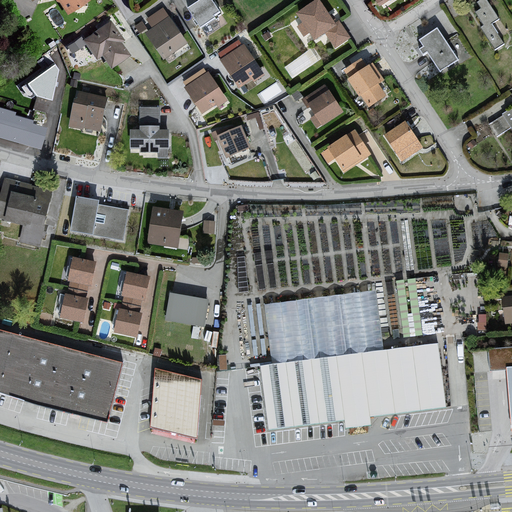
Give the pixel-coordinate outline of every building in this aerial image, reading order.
[(57,0),(66,13),(87,0),(57,0)] [(183,0),(182,1),(207,41),(229,27),(212,0),(208,0),(204,3),(202,0),(183,0)] [(486,1),(478,6),(482,12),(476,16),(484,28),(481,30),(495,53),(504,48),(491,26),(498,21),(486,1)] [(321,3),(300,16),(317,44),(328,37),(337,50),(351,42),(340,24),(336,27),(321,3)] [(166,63),(189,48),(164,10),(146,22),(153,33),(148,37),(166,63)] [(110,22),(84,40),(97,58),(103,56),(112,69),(133,55),(110,22)] [(439,33),(421,44),(424,50),(422,54),(424,58),(429,55),(441,74),(458,63),(439,33)] [(240,44),(218,58),(241,92),(265,78),(240,44)] [(20,78),(27,91),(36,86),(43,97),(55,90),(49,78),(61,71),(54,59),(20,78)] [(365,61),(344,73),(369,110),(388,96),(381,88),(386,85),(374,66),(370,69),(365,61)] [(205,71),(183,86),(204,119),(228,105),(205,71)] [(325,88),(302,102),(323,130),(344,114),(325,88)] [(108,101),(81,94),(72,128),(100,135),(108,101)] [(0,101),(0,131),(41,142),(47,119),(14,110),(15,105),(0,101)] [(511,111),(492,125),(498,135),(510,127),(511,130),(511,111)] [(142,134),(131,134),(131,154),(142,154),(142,157),(161,157),(161,152),(171,152),(171,135),(160,135),(160,112),(142,112),(142,134)] [(407,124),(386,138),(400,159),(399,162),(405,165),(425,151),(407,124)] [(242,130),(217,139),(229,161),(252,151),(242,130)] [(371,157),(355,133),(323,155),(329,167),(336,162),(346,175),(371,157)] [(54,192),(4,180),(0,195),(0,220),(24,227),(20,242),(40,247),(54,192)] [(100,204),(79,200),(72,235),(124,245),(130,213),(100,207),(100,204)] [(179,249),(184,215),(155,210),(150,244),(179,249)] [(205,229),(214,229),(214,218),(205,217),(205,229)] [(509,255),(500,254),(496,278),(506,279),(509,255)] [(97,266),(74,261),(68,285),(70,285),(88,289),(92,290),(97,266)] [(136,276),(128,274),(123,298),(125,299),(143,303),(145,303),(151,279),(136,276)] [(70,285),(69,290),(67,299),(86,302),(88,289),(70,285)] [(378,291),(265,306),(273,365),(385,351),(378,291)] [(208,302),(172,296),(167,321),(203,327),(208,302)] [(67,299),(65,298),(60,322),(77,325),(84,326),(89,303),(86,302),(67,299)] [(143,303),(125,299),(124,303),(122,311),(140,315),(143,303)] [(511,325),(511,300),(503,301),(507,326),(511,325)] [(402,301),(403,332),(422,332),(421,301),(402,301)] [(122,311),(121,311),(116,334),(140,338),(144,315),(140,315),(122,311)] [(123,368),(0,335),(0,395),(110,425),(123,368)] [(448,408),(439,343),(385,351),(273,365),(262,367),(270,431),(346,421),(347,428),(373,425),(372,418),(448,408)] [(511,347),(490,349),(491,372),(509,370),(511,369),(511,347)] [(203,384),(157,372),(152,431),(197,443),(203,384)]
